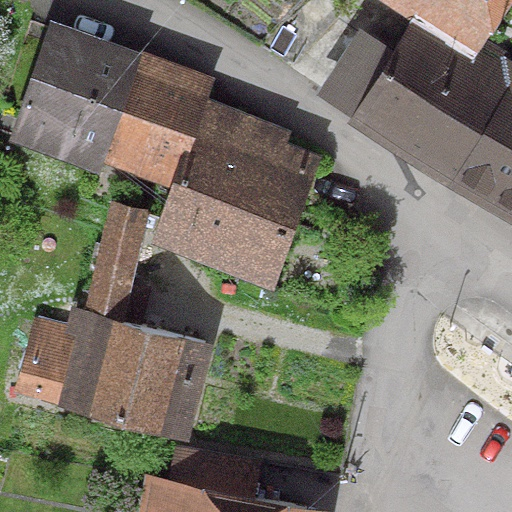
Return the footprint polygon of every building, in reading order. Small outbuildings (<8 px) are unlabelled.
[(416,0),(476,39),(502,0),(416,0)] [(359,40),(323,99),(450,180),(511,81),(412,22),(388,61),(359,40)] [(92,165),(96,154),(174,179),(202,103),(207,89),(54,31),(17,137),(92,165)] [(450,180),(511,215),(511,81),(450,180)] [(152,235),(270,282),(313,165),(198,119),(204,104),(202,103),(174,179),(152,235)] [(13,393),(178,437),(202,345),(59,309),(54,329),(43,326),(35,356),(24,353),(13,393)] [(229,497),(235,464),(236,460),(175,450),(168,485),(148,481),(142,511),(303,511),(303,510),(229,497)]
